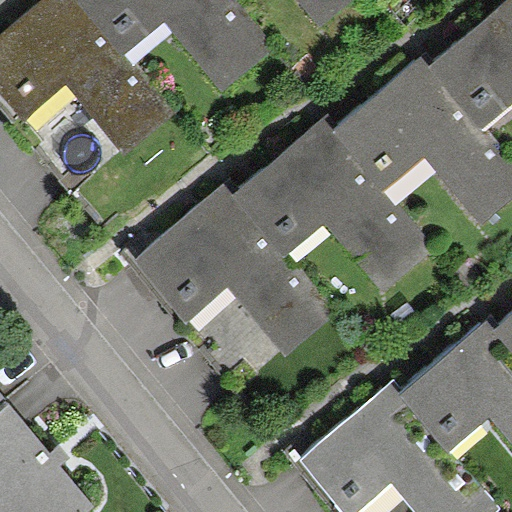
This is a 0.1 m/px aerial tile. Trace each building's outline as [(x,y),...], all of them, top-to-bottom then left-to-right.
[(27,0),(0,22),(0,91),(16,111),(56,79),(118,155),(171,113),(121,52),(79,0),(27,0)] [(79,0),(121,52),(169,9),(222,74),(260,48),(221,0),(79,0)] [(288,0),(309,25),(339,0),(288,0)] [(511,0),(498,0),(429,56),(482,122),(511,97),(511,0)] [(422,47),(331,120),(382,183),(423,150),(477,217),(511,188),(511,158),(482,122),(429,56),(422,47)] [(322,109),(227,186),(280,251),(321,218),(374,283),(428,240),(382,183),(331,120),(322,109)] [(218,174),(125,249),(175,310),(215,278),(277,354),(329,312),(280,251),(227,186),(218,174)] [(491,313),(396,389),(449,455),(490,422),(511,448),(511,338),(500,324),(491,313)] [(511,314),(500,324),(511,338),(511,314)] [(0,404),(22,386),(0,358),(0,404)] [(387,378),(294,452),(342,511),(345,511),(384,481),(408,511),(495,511),(449,455),(396,389),(387,378)] [(0,511),(73,511),(104,487),(22,386),(0,404),(0,487),(5,493),(0,496),(0,511)]
